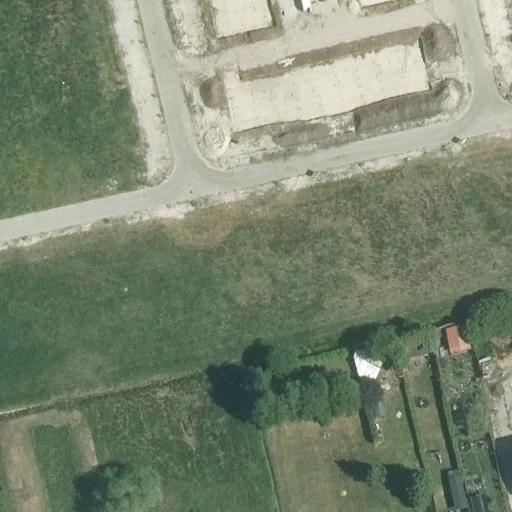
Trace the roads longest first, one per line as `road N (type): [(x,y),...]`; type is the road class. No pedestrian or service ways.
road 1 (residential): [(195,193),(492,126)]
road 2 (residential): [(0,235),(195,193)]
road 3 (residential): [(195,193),(148,0)]
road 4 (residential): [(492,126),(462,0)]
